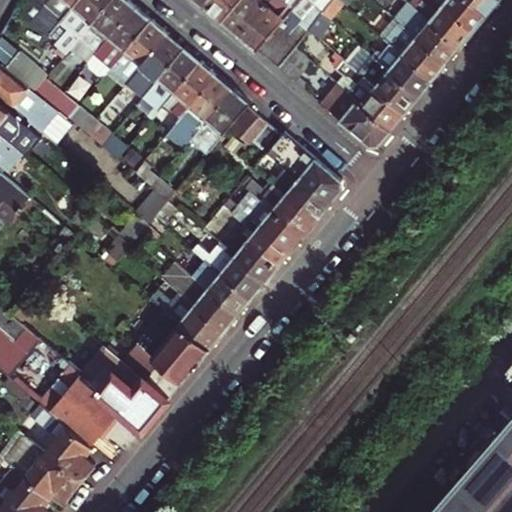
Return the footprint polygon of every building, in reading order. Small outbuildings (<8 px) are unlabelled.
[(53,0),(36,0),(24,16),(34,23),(36,20),(53,0)] [(52,34),(62,23),(76,7),(81,0),(53,0),(36,20),(52,34)] [(69,55),(80,41),(114,0),(81,0),(76,7),(84,13),(70,29),(57,45),(69,55)] [(114,0),(80,41),(97,55),(137,6),(130,0),(114,0)] [(212,0),(207,7),(225,22),(243,0),(212,0)] [(243,0),(225,22),(241,36),(273,0),(243,0)] [(273,0),(241,36),(260,51),(281,27),(303,0),(273,0)] [(332,21),(345,4),(340,0),(335,0),(324,14),(332,21)] [(440,0),(416,0),(412,5),(463,47),(477,31),(440,0)] [(440,0),(477,31),(491,14),(473,0),(440,0)] [(473,0),(491,14),(502,0),(473,0)] [(463,47),(412,5),(409,2),(395,18),(449,64),(463,47)] [(137,6),(97,55),(114,69),(154,20),(137,6)] [(70,29),(84,13),(76,7),(62,23),(70,29)] [(395,18),(381,34),(436,80),(444,71),(449,64),(395,18)] [(154,20),(114,69),(105,78),(114,86),(123,76),(131,83),(171,34),(154,20)] [(381,34),(368,23),(360,33),(381,50),(375,57),(381,62),(383,64),(393,72),(422,97),(436,80),(381,34)] [(270,60),(290,35),(281,27),(260,51),(270,60)] [(147,96),(162,78),(188,48),(171,34),(131,83),(147,96)] [(270,60),(280,69),(297,48),(301,43),(290,35),(270,60)] [(188,48),(162,78),(171,86),(156,104),(163,110),(178,92),(204,61),(188,48)] [(296,82),(313,61),(297,48),(280,69),(296,82)] [(345,77),(339,84),(394,131),(408,114),(378,89),(369,81),(337,53),(330,61),(338,68),(337,70),(345,77)] [(30,61),(22,54),(11,66),(19,73),(30,61)] [(375,57),(371,62),(376,66),(381,62),(375,57)] [(46,74),(30,61),(19,73),(36,87),(46,74)] [(159,131),(167,138),(220,75),(204,61),(178,92),(186,99),(159,131)] [(378,89),(393,72),(383,64),(369,81),(378,89)] [(81,130),(4,65),(0,69),(0,90),(30,116),(28,118),(70,154),(89,132),(84,127),(81,130)] [(393,72),(378,89),(408,114),(422,97),(393,72)] [(196,136),(236,88),(220,75),(167,138),(166,140),(172,144),(171,146),(181,155),(196,136)] [(335,92),(324,105),(374,148),(381,147),(394,131),(339,84),(331,77),(325,84),(335,92)] [(48,80),(39,90),(56,104),(64,94),(48,80)] [(213,150),(233,127),(249,108),(253,103),(236,88),(196,136),(213,150)] [(64,94),(56,104),(72,118),(81,108),(64,94)] [(0,101),(0,131),(24,152),(30,157),(44,140),(0,101)] [(249,108),(233,127),(253,144),(255,141),(265,150),(279,133),(249,108)] [(96,124),(89,132),(105,145),(112,137),(96,124)] [(24,152),(0,131),(0,161),(9,170),(24,152)] [(294,173),(333,206),(346,190),(345,180),(288,132),(271,153),(275,157),(294,173)] [(271,153),(267,158),(271,162),(275,157),(271,153)] [(282,175),(264,161),(258,169),(276,184),(282,175)] [(34,197),(0,168),(0,209),(1,208),(15,219),(22,212),(24,214),(29,208),(27,206),(34,197)] [(294,173),(281,188),(320,220),(333,206),(294,173)] [(249,179),(245,184),(250,188),(254,183),(249,179)] [(164,182),(133,214),(143,223),(174,191),(164,182)] [(254,191),(258,186),(254,183),(250,188),(254,191)] [(246,193),(250,188),(245,184),(241,189),(246,193)] [(269,203),(277,210),(307,235),(320,220),(281,188),(278,185),(265,200),(269,203)] [(232,200),(245,211),(253,202),(239,191),(232,200)] [(166,224),(180,208),(171,200),(157,217),(166,224)] [(264,226),(277,210),(269,203),(256,220),(264,226)] [(1,208),(0,209),(0,215),(11,225),(15,219),(1,208)] [(277,210),(264,226),(294,251),(302,241),(307,235),(277,210)] [(219,215),(215,219),(220,223),(224,219),(219,215)] [(264,226),(256,220),(243,235),(251,241),(264,226)] [(294,251),(264,226),(251,241),(281,266),(294,251)] [(238,257),(251,241),(243,235),(231,251),(238,257)] [(268,282),(238,257),(231,251),(229,250),(222,258),(216,254),(223,245),(213,236),(200,252),(224,273),(254,299),(268,282)] [(251,241),(238,257),(268,282),(281,266),(251,241)] [(207,287),(196,277),(192,282),(176,269),(166,280),(168,282),(227,332),(240,316),(211,291),(207,287)] [(201,270),(196,277),(207,287),(213,280),(201,270)] [(224,273),(211,291),(240,316),(254,299),(224,273)] [(227,332),(168,282),(154,299),(184,324),(213,349),(227,332)] [(45,340),(0,302),(0,367),(13,378),(45,340)] [(162,351),(146,338),(141,344),(163,363),(148,382),(170,400),(213,349),(184,324),(168,343),(162,351)] [(152,330),(146,338),(162,351),(168,343),(152,330)] [(107,347),(84,374),(86,376),(124,408),(147,428),(170,400),(148,382),(107,347)] [(511,370),(511,411),(422,511),(511,511),(511,358),(506,365),(511,370)] [(86,376),(54,413),(92,446),(124,408),(86,376)] [(62,439),(50,455),(84,482),(97,466),(89,459),(97,450),(92,446),(54,413),(45,405),(34,417),(62,439)] [(31,439),(10,464),(20,471),(23,474),(55,500),(63,508),(84,482),(50,455),(31,439)] [(55,500),(23,474),(10,464),(0,477),(0,497),(8,505),(17,511),(49,511),(47,510),(55,500)]
